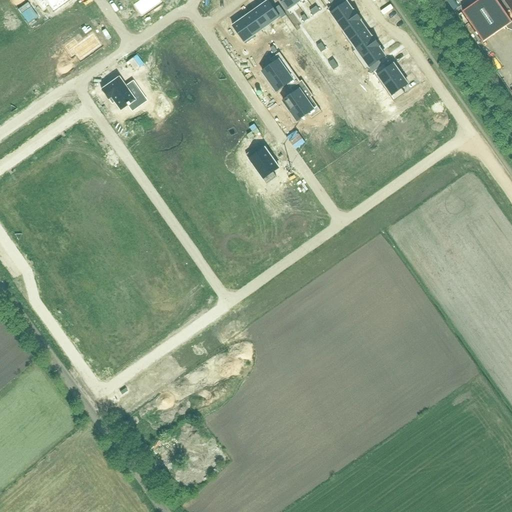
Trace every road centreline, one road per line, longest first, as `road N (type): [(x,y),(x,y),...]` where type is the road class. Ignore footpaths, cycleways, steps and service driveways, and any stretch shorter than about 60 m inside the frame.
road 1 (residential): [(0,235),(100,392),(228,303)]
road 2 (unclassified): [(163,511),(0,288)]
road 3 (residential): [(89,106),(228,303)]
road 4 (residential): [(201,28),(341,224)]
road 5 (residential): [(469,134),(408,44),(364,0)]
road 6 (residential): [(341,224),(469,134)]
road 7 (residential): [(228,303),(341,224)]
